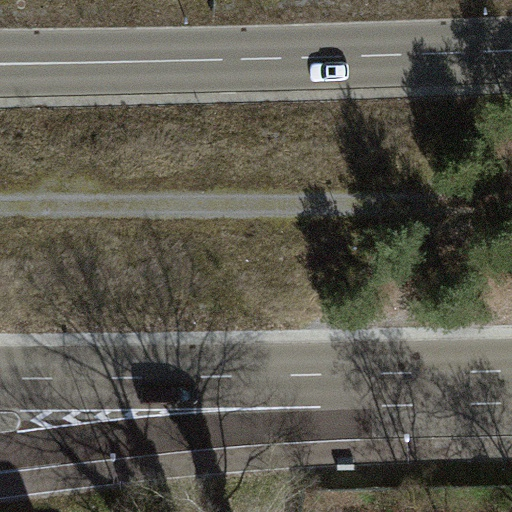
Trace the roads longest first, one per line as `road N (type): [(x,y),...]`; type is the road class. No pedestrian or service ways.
road 1 (motorway): [(511,50),(0,63)]
road 2 (track): [(0,205),(511,202)]
road 3 (primary): [(0,453),(359,389)]
road 4 (primary): [(0,384),(359,389)]
road 5 (primary): [(359,389),(511,386)]
